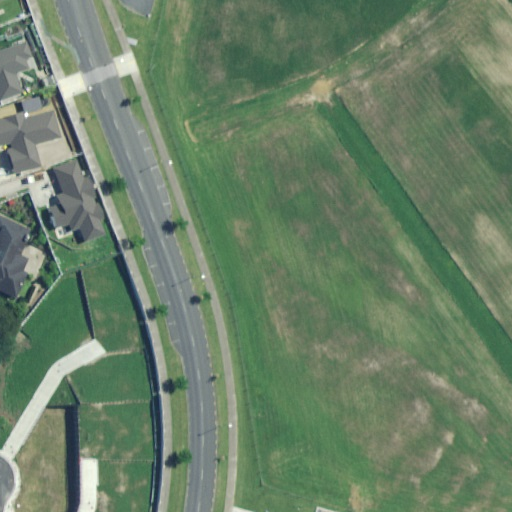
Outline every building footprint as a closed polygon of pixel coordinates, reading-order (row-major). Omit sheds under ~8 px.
[(511,0),(505,0),(444,57),(439,52),(461,32),(463,35),(473,25),(462,13),(406,64),(417,77),(422,72),(446,98),(435,108),(491,169),(511,149),(511,201),(496,216),(507,228),(511,223),(511,0)] [(0,99),(21,92),(14,73),(28,68),(25,59),(30,57),(25,42),(0,51),(0,99)] [(3,117),(0,118),(0,144),(4,143),(11,172),(39,165),(34,143),(59,137),(52,111),(23,117),(22,111),(3,115),(3,117)] [(82,179),(75,158),(52,167),(62,192),(55,194),(58,202),(47,206),(55,227),(66,223),(68,229),(77,226),(82,240),(103,233),(97,219),(102,217),(87,177),(82,179)] [(0,289),(13,296),(25,271),(21,269),(26,258),(18,254),(30,229),(0,215),(0,289)]
